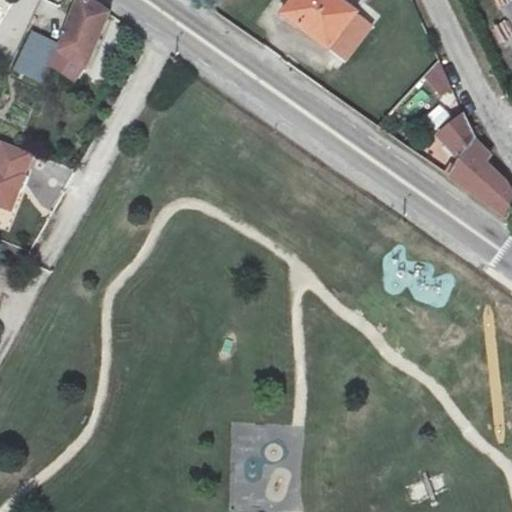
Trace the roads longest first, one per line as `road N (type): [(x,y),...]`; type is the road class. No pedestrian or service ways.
road 1 (secondary): [(145,0),(511,256)]
road 2 (unknown): [(40,264),(181,25)]
road 3 (unclassified): [(511,158),(436,0)]
